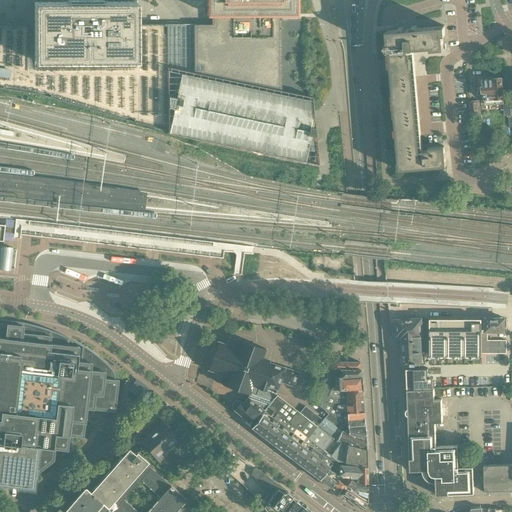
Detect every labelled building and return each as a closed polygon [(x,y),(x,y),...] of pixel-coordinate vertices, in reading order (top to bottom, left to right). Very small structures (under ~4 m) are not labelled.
[(211,25),(193,25),(194,73),(281,91),(281,14),(295,14),(295,0),(206,0),(207,14),(211,14),(211,25)] [(34,5),(34,35),(34,61),(136,60),(136,24),(136,5),(136,2),(133,2),(133,1),(103,1),(67,1),(67,2),(37,2),(34,2),(34,5)] [(0,88),(38,94),(124,120),(137,123),(168,131),(167,24),(136,24),(136,60),(34,61),(34,35),(27,35),(27,24),(14,25),(0,24),(0,88)] [(388,51),(399,171),(446,167),(444,146),(443,146),(443,149),(419,151),(410,49),(443,46),(443,49),(444,49),(442,27),(444,27),(444,26),(415,28),(387,31),(388,40),(385,46),(388,51)] [(181,70),(168,67),(168,133),(318,164),(314,116),(312,97),(188,71),(181,70)] [(485,105),(503,104),(503,99),(501,78),(493,78),(493,79),(483,80),(483,87),(480,87),(480,92),(476,92),(477,95),(478,95),(478,96),(481,96),(481,95),(484,95),(484,100),(485,105)] [(469,102),(471,121),(478,120),(476,101),(469,102)] [(0,179),(0,188),(26,192),(27,183),(0,179)] [(22,220),(20,234),(20,235),(26,235),(53,238),(87,242),(153,250),(215,257),(222,258),(223,258),(223,251),(224,243),(54,223),(22,220)] [(0,269),(10,270),(10,268),(11,268),(14,269),(14,266),(16,252),(16,249),(14,249),(12,249),(13,247),(0,245),(0,269)] [(487,318),(482,318),(482,331),(505,331),(506,330),(506,320),(507,320),(507,319),(504,319),(503,319),(502,319),(502,317),(497,317),(497,319),(496,319),(493,318),(493,317),(487,317),(487,318)] [(420,319),(397,321),(398,330),(400,330),(400,334),(402,334),(403,338),(404,338),(404,341),(403,341),(414,341),(414,337),(419,337),(421,337),(421,326),(421,322),(421,320),(420,319)] [(472,323),(430,323),(430,355),(482,355),(482,348),(486,348),(486,353),(506,354),(506,340),(487,340),(487,333),(482,333),(482,331),(481,319),(471,319),(471,320),(472,320),(472,323)] [(0,485),(4,486),(8,486),(18,488),(25,488),(34,490),(35,475),(50,462),(72,446),(73,436),(79,436),(83,437),(84,426),(84,423),(85,415),(85,414),(86,408),(115,412),(119,380),(114,379),(114,378),(114,376),(114,374),(113,374),(113,373),(112,371),(112,370),(111,369),(110,368),(108,366),(101,360),(95,354),(93,353),(82,345),(79,344),(70,339),(61,335),(58,334),(46,329),(36,326),(35,326),(25,324),(22,323),(19,322),(7,321),(0,320),(0,485)] [(210,362),(207,370),(216,373),(213,380),(222,383),(221,384),(249,394),(248,398),(264,411),(267,407),(271,402),(265,391),(266,390),(276,393),(280,381),(293,386),(298,373),(268,362),(269,360),(262,358),(265,349),(238,339),(237,340),(229,337),(226,345),(217,342),(215,349),(214,349),(209,362),(210,362)] [(401,356),(400,358),(400,362),(401,364),(403,365),(404,365),(405,365),(425,364),(424,347),(422,347),(421,337),(419,337),(414,337),(414,341),(403,341),(403,342),(402,342),(402,355),(401,356)] [(428,368),(406,369),(407,386),(407,390),(433,389),(433,377),(428,377),(428,368)] [(322,393),(317,405),(323,409),(324,405),(326,401),(328,396),(330,390),(332,386),(333,385),(333,378),(336,378),(336,377),(338,377),(341,377),(341,378),(361,377),(361,370),(360,370),(334,370),(329,369),(329,371),(327,371),(326,386),(322,393)] [(332,386),(330,390),(334,390),(339,391),(345,391),(345,390),(362,390),(361,377),(341,378),(341,377),(338,377),(336,377),(336,378),(333,378),(333,385),(332,386)] [(137,379),(128,389),(142,401),(152,390),(137,379)] [(406,409),(406,411),(406,413),(407,414),(408,416),(409,434),(409,451),(410,471),(422,470),(422,471),(423,473),(423,475),(424,476),(425,478),(426,479),(427,479),(427,480),(429,481),(430,482),(432,482),(434,483),(435,483),(436,483),(436,495),(474,493),(473,467),(458,467),(458,446),(436,446),(435,423),(442,423),(442,414),(442,408),(441,399),(434,400),(434,389),(433,389),(407,390),(407,405),(408,408),(406,409)] [(330,390),(328,396),(340,398),(363,398),(362,390),(345,390),(345,391),(339,391),(334,390),(330,390)] [(271,402),(267,407),(274,412),(276,414),(286,422),(287,423),(296,411),(276,396),(271,402)] [(328,396),(326,401),(335,404),(335,405),(337,405),(346,405),(346,406),(363,404),(363,398),(340,398),(328,396)] [(232,406),(232,407),(233,408),(233,409),(234,409),(234,410),(244,419),(243,421),(251,428),(264,411),(248,398),(243,404),(240,402),(239,402),(239,401),(238,401),(237,401),(236,401),(235,402),(234,402),(234,403),(233,403),(233,404),(232,405),(232,406)] [(326,401),(324,405),(338,414),(342,415),(364,414),(364,412),(363,404),(346,406),(346,405),(337,405),(335,405),(335,404),(326,401)] [(324,405),(323,409),(328,414),(330,413),(336,418),(339,421),(339,422),(343,422),(343,423),(345,423),(345,424),(348,423),(348,424),(365,422),(364,414),(342,415),(338,414),(324,405)] [(305,406),(299,413),(306,419),(316,426),(321,419),(305,406)] [(264,411),(251,428),(261,435),(273,418),(276,414),(274,412),(270,416),(264,411)] [(296,411),(287,423),(296,429),(297,430),(302,425),(306,419),(299,413),(296,411)] [(330,413),(328,414),(337,426),(339,428),(343,428),(365,431),(365,422),(348,424),(348,423),(345,424),(345,423),(343,423),(343,422),(339,422),(339,421),(336,418),(330,413)] [(273,418),(261,435),(270,442),(283,426),(286,422),(276,414),(273,418)] [(323,420),(317,427),(323,432),(329,436),(330,437),(330,436),(338,426),(337,426),(328,414),(323,420)] [(306,419),(302,425),(319,438),(328,445),(333,438),(330,436),(330,437),(329,436),(323,432),(317,427),(316,427),(316,426),(306,419)] [(283,426),(270,442),(280,450),(293,433),(296,429),(287,423),(286,422),(283,426)] [(158,426),(152,432),(168,451),(175,446),(177,449),(181,445),(183,448),(187,444),(192,449),(199,443),(187,433),(178,441),(163,423),(159,427),(158,426)] [(302,425),(297,430),(306,437),(315,445),(323,451),(328,445),(319,438),(302,425)] [(343,428),(339,428),(342,431),(343,432),(349,435),(366,439),(365,431),(343,428)] [(196,429),(191,435),(197,439),(201,434),(196,429)] [(293,433),(280,450),(290,458),(306,437),(297,430),(296,429),(293,433)] [(342,431),(337,441),(341,443),(342,443),(367,450),(366,439),(349,435),(343,432),(342,431)] [(168,451),(152,432),(145,438),(146,439),(142,442),(160,463),(164,459),(162,456),(168,451)] [(306,437),(290,458),(300,465),(315,445),(306,437)] [(341,443),(331,456),(335,460),(336,460),(338,462),(345,463),(367,467),(367,454),(367,450),(342,443),(341,443)] [(315,445),(300,465),(310,473),(322,456),(325,452),(323,451),(315,445)] [(111,511),(175,511),(186,500),(128,448),(90,492),(107,508),(111,511)] [(322,456),(310,473),(320,480),(328,469),(332,463),(333,464),(336,460),(335,460),(331,456),(325,452),(322,456)] [(340,465),(339,476),(341,476),(341,479),(340,482),(345,485),(346,486),(350,481),(357,484),(367,484),(367,467),(345,463),(344,466),(340,465)] [(511,464),(484,465),(485,492),(511,491),(511,464)] [(313,511),(305,505),(255,468),(254,468),(253,469),(251,473),(251,474),(251,475),(252,475),(252,476),(273,494),(269,499),(263,507),(266,511),(264,511),(313,511)] [(328,469),(320,480),(330,488),(338,494),(341,490),(333,485),(338,480),(339,478),(331,472),(328,469)] [(338,480),(333,485),(341,490),(345,485),(340,482),(338,480)] [(350,481),(346,486),(354,490),(355,488),(367,493),(367,484),(357,484),(350,481)] [(345,485),(341,490),(346,490),(352,492),(367,501),(367,493),(355,488),(354,490),(346,486),(345,485)] [(103,511),(107,508),(90,492),(86,488),(64,511),(63,511),(58,507),(54,511),(103,511)] [(338,494),(338,495),(347,501),(358,509),(361,509),(364,506),(365,506),(367,501),(352,492),(346,490),(341,490),(338,494)]
